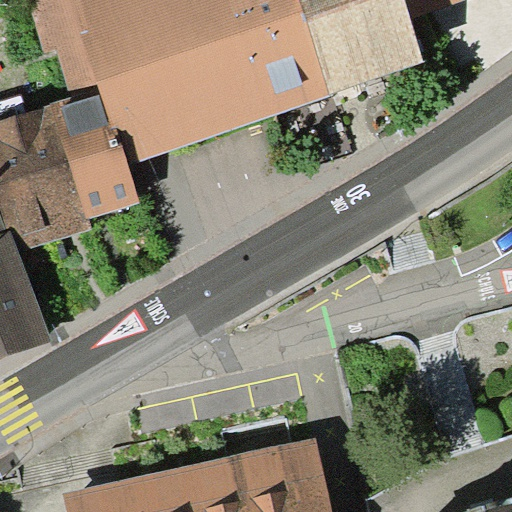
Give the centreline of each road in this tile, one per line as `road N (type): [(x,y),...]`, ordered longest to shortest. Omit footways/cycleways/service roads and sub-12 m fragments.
road 1 (secondary): [(511,110),(121,346)]
road 2 (residential): [(121,346),(217,357),(511,270)]
road 3 (secondary): [(121,346),(0,417)]
